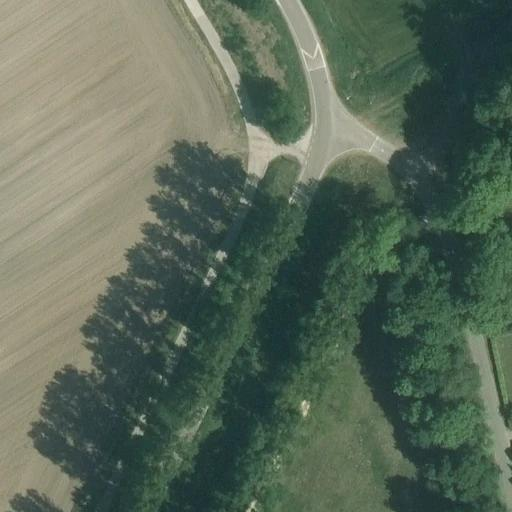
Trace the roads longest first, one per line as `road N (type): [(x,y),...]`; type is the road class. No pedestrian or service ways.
road 1 (unclassified): [(511,500),(469,324),(421,195),(386,155),(321,145)]
road 2 (tertiary): [(145,511),(321,145)]
road 3 (residential): [(253,151),(243,213),(94,511)]
road 4 (track): [(421,195),(475,53),(511,16)]
road 5 (residential): [(186,0),(250,109),(253,151)]
road 6 (tertiary): [(321,145),(315,61),(286,0)]
